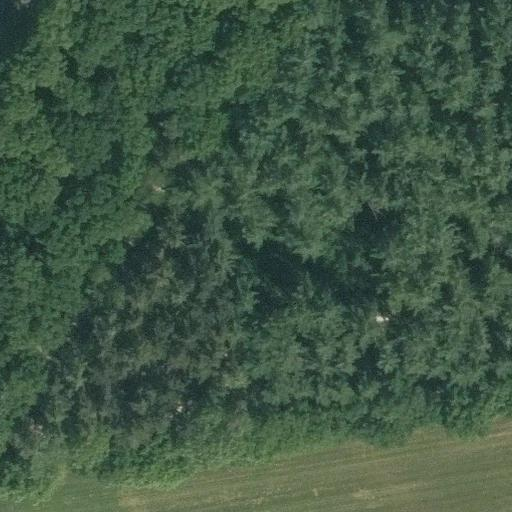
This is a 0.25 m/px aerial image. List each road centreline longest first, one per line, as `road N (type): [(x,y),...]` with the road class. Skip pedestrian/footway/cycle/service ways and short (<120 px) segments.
road 1 (track): [(511,362),(0,443)]
road 2 (track): [(269,0),(230,80),(117,263),(11,387)]
